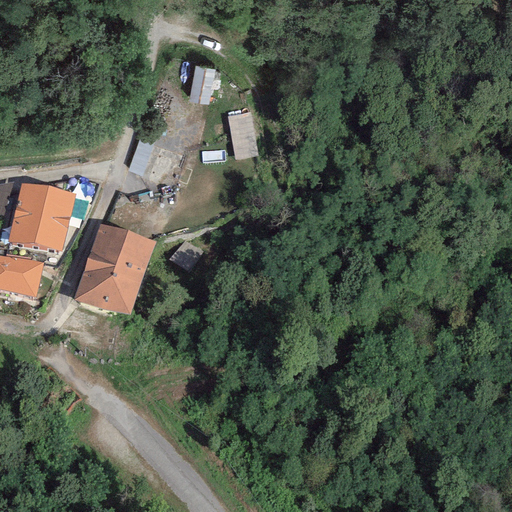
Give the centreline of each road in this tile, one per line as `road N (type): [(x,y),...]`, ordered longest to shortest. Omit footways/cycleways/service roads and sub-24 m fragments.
road 1 (track): [(145,0),(149,53),(123,147),(0,163)]
road 2 (residential): [(41,362),(194,511)]
